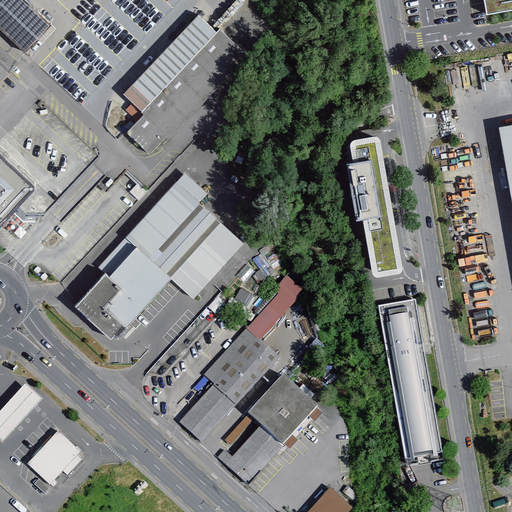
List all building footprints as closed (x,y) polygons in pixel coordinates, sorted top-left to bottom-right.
[(53,24),(27,0),(0,0),(0,23),(27,49),(53,24)] [(511,0),(484,0),(487,15),(511,11),(511,0)] [(248,50),(205,10),(128,92),(148,110),(129,130),(153,152),(248,50)] [(0,86),(15,72),(0,57),(0,86)] [(511,127),(499,130),(511,202),(511,127)] [(386,133),(353,139),(376,276),(409,270),(386,133)] [(0,138),(0,216),(4,220),(45,177),(4,140),(1,137),(0,138)] [(247,240),(177,178),(100,264),(109,272),(81,304),(118,338),(174,276),(197,296),(247,240)] [(460,271),(483,269),(482,261),(489,260),(488,254),(459,257),(460,271)] [(376,310),(406,466),(442,459),(412,304),(376,310)] [(279,356),(246,328),(204,378),(214,386),(182,424),(206,444),(279,356)] [(322,406),(287,374),(250,414),(263,425),(230,461),(254,482),(322,406)] [(0,415),(0,436),(5,441),(44,398),(29,384),(0,415)] [(84,452),(58,431),(29,465),(54,487),(84,452)] [(349,511),(353,508),(331,487),(306,511),(349,511)]
